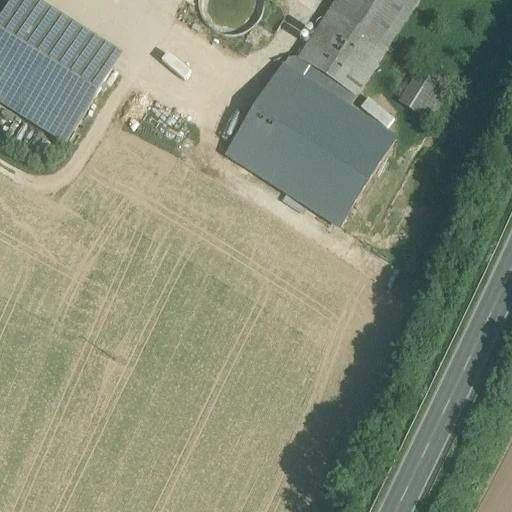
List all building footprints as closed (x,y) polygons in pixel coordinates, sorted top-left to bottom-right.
[(262,17),(264,4),(263,0),(199,0),(199,5),(201,18),(208,28),(219,35),(232,38),(244,35),(255,28),(262,17)] [(339,0),(300,60),(356,97),(419,0),(339,0)] [(114,70),(12,6),(0,25),(0,69),(82,121),(114,70)] [(396,141),(284,72),(230,159),(342,228),(396,141)] [(411,110),(426,118),(439,92),(431,87),(434,82),(425,78),(422,85),(424,85),(411,110)] [(388,127),(394,117),(367,100),(361,110),(388,127)]
